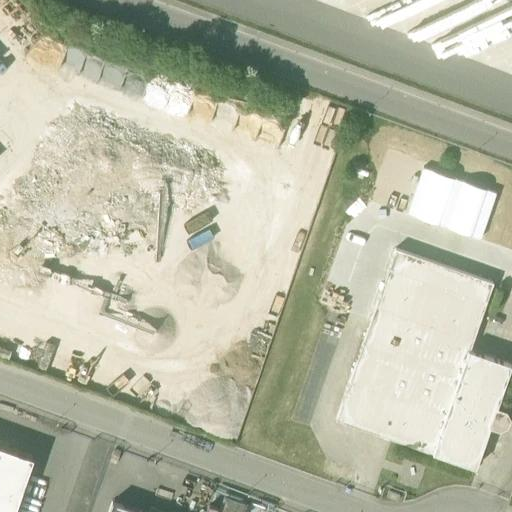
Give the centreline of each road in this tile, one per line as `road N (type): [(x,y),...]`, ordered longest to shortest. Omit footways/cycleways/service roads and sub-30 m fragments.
road 1 (residential): [(143,0),(511,136)]
road 2 (residential): [(353,511),(0,387)]
